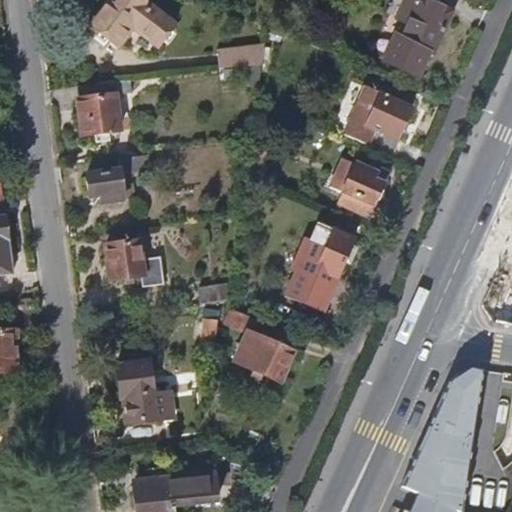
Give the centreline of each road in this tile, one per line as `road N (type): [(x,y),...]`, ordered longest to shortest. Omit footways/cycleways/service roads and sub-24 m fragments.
road 1 (residential): [(277,511),(507,0)]
road 2 (residential): [(85,511),(21,0)]
road 3 (primary): [(423,334),(511,142)]
